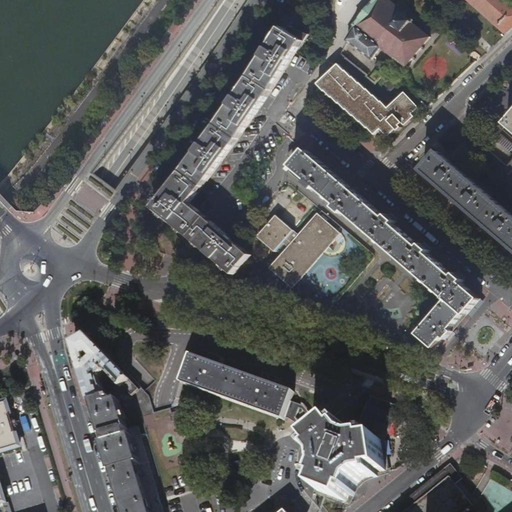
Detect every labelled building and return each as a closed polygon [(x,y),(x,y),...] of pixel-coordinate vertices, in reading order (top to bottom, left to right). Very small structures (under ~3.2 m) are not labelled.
[(356,27),(382,48),(386,51),(386,52),(387,53),(388,52),(394,57),(394,58),(395,59),(396,58),(406,66),(413,58),(415,59),(415,57),(422,48),(423,49),(424,47),(423,46),(431,37),(422,30),(423,28),(421,27),(420,28),(415,24),(416,23),(414,22),(415,21),(413,19),(412,21),(409,18),(410,17),(410,16),(410,15),(409,14),(410,13),(406,9),(404,11),(399,6),(400,5),(399,4),(397,5),(392,1),(392,0),(377,0),(374,4),(361,18),(362,19),(358,24),(357,24),(356,25),(357,26),(356,27)] [(471,0),(508,33),(511,29),(511,1),(510,0),(471,0)] [(356,27),(354,29),(348,40),(373,59),(382,48),(356,27)] [(281,31),(262,62),(253,75),(235,104),(225,117),(213,135),(189,165),(155,207),(188,233),(236,274),(253,255),(236,239),(208,215),(192,202),(215,172),(243,137),(258,115),(262,110),(308,37),(293,28),(292,30),(289,29),(286,34),(281,31)] [(339,64),(320,85),(326,91),(327,91),(333,98),(334,97),(340,104),(341,103),(347,110),(348,109),(354,116),(355,115),(361,122),(362,121),(369,129),(370,128),(376,135),(382,129),(389,137),(397,129),(399,131),(403,128),(401,126),(404,124),(406,126),(416,117),(413,114),(420,108),(407,94),(391,109),(390,107),(389,108),(382,101),(381,102),(375,95),(374,96),(368,89),(367,90),(360,83),(360,84),(353,77),(346,71),(339,64)] [(376,71),(370,79),(375,83),(382,75),(376,71)] [(296,163),(305,153),(297,146),(288,156),(296,163)] [(305,153),(296,163),(293,166),(310,180),(307,183),(313,188),(315,190),(317,187),(336,203),(338,205),(336,207),(343,213),(344,214),(346,212),(444,296),(449,289),(460,298),(461,298),(469,288),(463,283),(465,280),(461,276),(457,273),(455,276),(429,254),(432,251),(428,247),(424,244),(421,247),(395,224),(397,221),(393,218),(389,214),(387,217),(351,187),(308,149),(305,153)] [(444,187),(442,190),(469,213),(511,249),(511,213),(440,152),(424,170),(444,187)] [(271,223),(265,229),(259,236),(277,251),(283,243),(288,248),(271,268),(272,269),(292,286),(293,287),(294,286),(291,284),(338,230),(340,233),(341,232),(318,212),(300,234),(278,215),(271,223)] [(400,220),(409,224),(412,217),(403,213),(400,220)] [(265,229),(271,223),(268,220),(267,218),(262,226),(265,229)] [(291,284),(294,286),(340,233),(338,230),(291,284)] [(479,297),(469,288),(461,298),(471,307),(479,297)] [(419,334),(435,349),(445,338),(447,340),(454,332),(452,329),(471,307),(461,298),(460,298),(449,289),(444,296),(448,299),(419,334)] [(114,380),(122,389),(123,387),(130,380),(89,336),(74,346),(92,404),(94,403),(107,399),(101,378),(105,374),(112,382),(114,380)] [(295,392),(271,384),(264,381),(217,365),(209,362),(193,356),(184,380),(191,383),(190,386),(224,398),(225,395),(238,400),(237,403),(278,418),(279,414),(286,417),(287,415),(296,419),(301,407),(291,404),(295,392)] [(140,390),(130,380),(123,387),(133,397),(140,390)] [(129,397),(122,389),(117,394),(124,401),(129,397)] [(224,398),(237,403),(238,400),(225,395),(224,398)] [(118,396),(107,399),(94,403),(107,445),(105,445),(113,474),(115,473),(126,511),(164,511),(158,490),(139,428),(129,431),(118,396)] [(372,396),(359,431),(365,437),(372,440),(382,441),(395,406),(394,405),(395,404),(374,396),(374,397),(372,396)] [(312,442),(335,423),(324,418),(301,407),(296,419),(305,432),(312,442)] [(0,511),(9,511),(0,482),(0,455),(20,449),(16,436),(13,436),(13,433),(18,431),(19,429),(18,425),(16,424),(10,426),(9,422),(11,421),(7,408),(0,409),(0,511)] [(365,437),(359,431),(355,426),(346,436),(335,423),(312,442),(318,450),(315,453),(322,461),(324,470),(319,480),(323,481),(319,491),(328,495),(348,502),(352,493),(355,494),(359,484),(366,478),(377,477),(377,473),(387,471),(382,441),(372,440),(365,437)] [(406,511),(451,476),(457,484),(464,479),(452,464),(449,466),(392,511),(406,511)] [(451,476),(406,511),(467,511),(474,506),(457,484),(451,476)] [(308,511),(320,511),(328,495),(319,491),(309,511),(308,511)]
